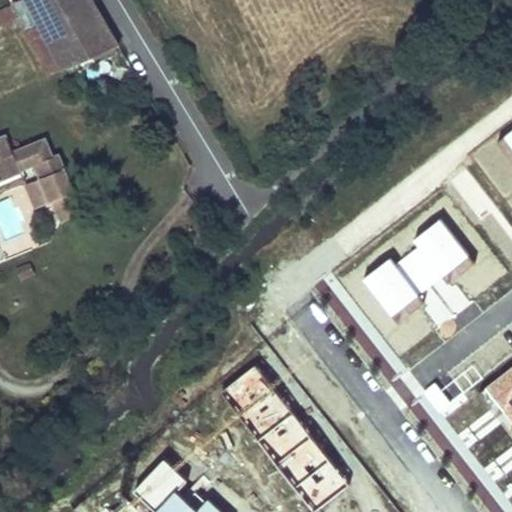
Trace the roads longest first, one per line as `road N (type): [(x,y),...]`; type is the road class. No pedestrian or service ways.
road 1 (residential): [(474,511),(301,279)]
road 2 (residential): [(119,0),(247,210)]
